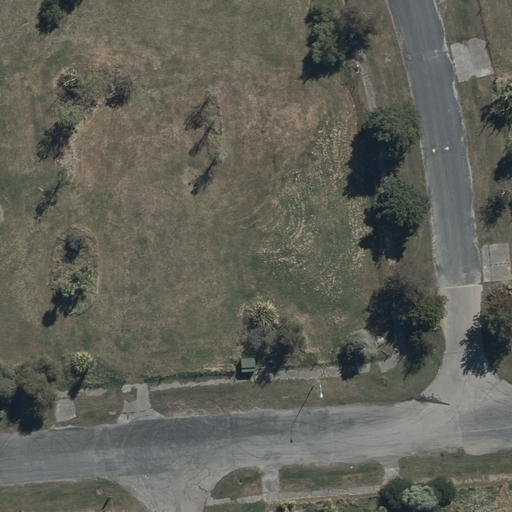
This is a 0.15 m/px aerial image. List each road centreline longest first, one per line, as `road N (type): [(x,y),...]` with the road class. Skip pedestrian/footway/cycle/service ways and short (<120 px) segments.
road 1 (residential): [(466,420),(446,144),(411,0)]
road 2 (residential): [(177,446),(466,420)]
road 3 (residential): [(0,461),(177,446)]
